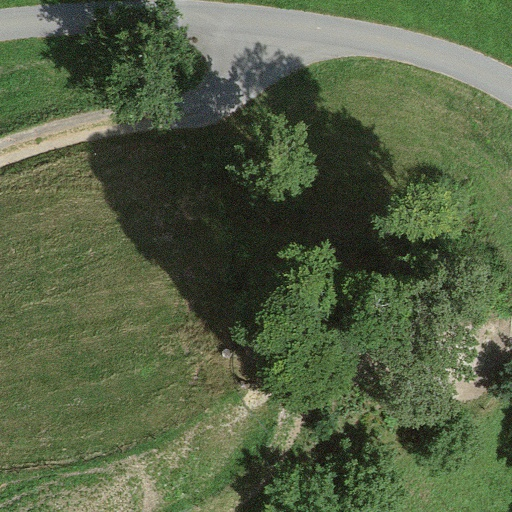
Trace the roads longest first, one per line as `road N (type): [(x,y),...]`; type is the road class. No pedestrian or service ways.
road 1 (unclassified): [(511,89),(401,46),(255,22),(105,17),(0,26)]
road 2 (track): [(0,169),(65,139),(201,118),(237,92),(255,22)]
